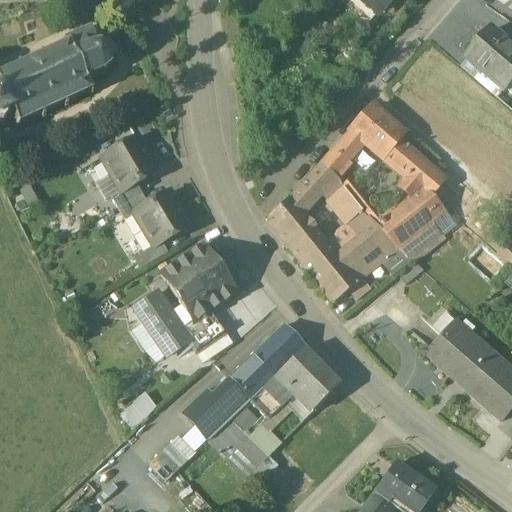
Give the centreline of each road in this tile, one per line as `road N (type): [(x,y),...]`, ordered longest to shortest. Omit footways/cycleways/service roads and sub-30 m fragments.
road 1 (tertiary): [(511,495),(401,416),(305,322),(242,226),(204,123),(198,0)]
road 2 (residential): [(284,189),(439,0)]
road 3 (track): [(305,511),(401,416)]
